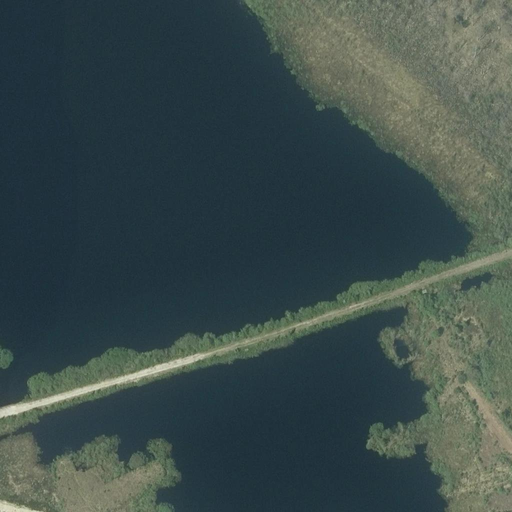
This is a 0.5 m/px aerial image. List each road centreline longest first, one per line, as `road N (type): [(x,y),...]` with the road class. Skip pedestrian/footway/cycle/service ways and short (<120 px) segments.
road 1 (track): [(0,415),(511,254)]
road 2 (track): [(511,446),(438,344),(424,298)]
